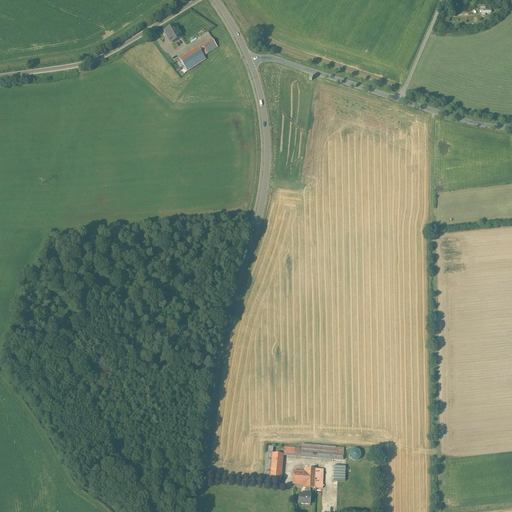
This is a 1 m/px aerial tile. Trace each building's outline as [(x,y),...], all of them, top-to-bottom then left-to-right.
[(491,5),(481,6),(481,13),(491,12),(491,5)] [(176,25),(165,31),(169,40),(180,34),(176,25)] [(180,34),(169,40),(175,49),(185,43),(180,34)] [(212,39),(198,48),(203,56),(217,47),(212,39)] [(198,48),(180,59),(187,71),(206,59),(203,56),(198,48)] [(343,448),(302,445),(302,448),(301,457),(343,460),(343,448)] [(302,448),(284,447),(284,450),(284,455),(301,457),(302,448)] [(350,458),(352,460),(354,461),(356,461),(359,460),(360,458),(361,456),(361,454),(360,452),(359,450),(356,449),(354,449),(352,450),(350,452),(349,454),(349,456),(350,458)] [(273,453),(266,453),(264,477),(271,477),(273,453)] [(281,454),(273,453),(271,477),(281,478),(283,455),(283,454),(281,454)] [(345,466),(333,466),(333,481),(338,481),(345,481),(345,466)] [(317,469),(304,468),(304,471),(303,484),(303,487),(305,487),(310,488),(317,488),(317,469)] [(305,494),(299,494),(298,504),(310,504),(311,494),(305,494)]
